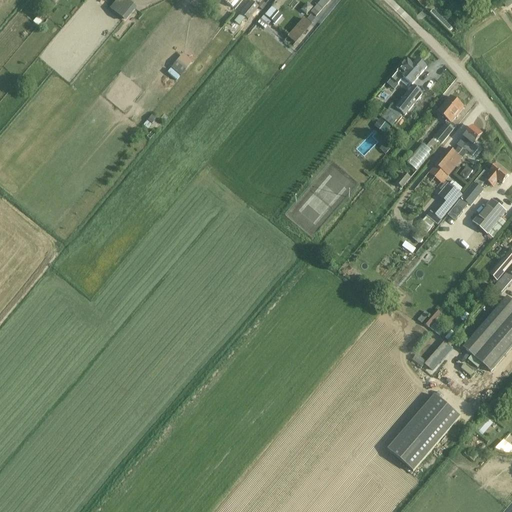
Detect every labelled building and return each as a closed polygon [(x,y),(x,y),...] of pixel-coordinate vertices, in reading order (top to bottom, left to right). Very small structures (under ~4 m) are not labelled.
[(329,0),(320,0),(310,13),(316,18),(330,1),(329,0)] [(245,19),(248,21),(258,9),(251,2),(234,23),(239,27),(245,19)] [(307,4),(301,11),(306,16),(313,8),(307,4)] [(272,8),(265,16),(275,25),(282,18),(272,8)] [(263,17),(260,21),(267,27),(270,23),(263,17)] [(305,21),(289,39),(294,44),(310,26),(305,21)] [(397,74),(392,81),(399,86),(404,80),(412,86),(427,68),(417,60),(413,65),(408,60),(396,74),(397,74)] [(404,116),(417,102),(422,95),(412,87),(394,109),(392,106),(382,119),(391,126),(401,114),(404,116)] [(434,139),(442,145),(456,127),(451,123),(464,108),(451,97),(438,112),(448,120),(445,124),(446,124),(434,139)] [(151,116),(147,122),(151,125),(156,120),(151,116)] [(464,149),(467,145),(471,148),(482,135),(473,128),(456,147),(461,151),(456,156),(448,150),(429,174),(442,185),(468,152),(464,149)] [(184,144),(180,149),(185,153),(189,148),(184,144)] [(385,144),(380,150),(385,155),(390,150),(385,144)] [(484,182),(479,187),(481,188),(486,182),(492,187),(497,182),(501,185),(509,176),(497,165),(490,173),(486,170),(474,184),(475,184),(480,178),(484,182)] [(467,167),(460,176),(466,180),(472,172),(467,167)] [(411,179),(404,174),(396,184),(403,189),(411,179)] [(462,199),(469,204),(471,206),(483,190),(481,188),(479,187),(484,182),(480,178),(475,184),(462,199)] [(461,194),(449,184),(439,196),(451,206),(461,194)] [(455,221),(469,204),(462,199),(449,216),(455,221)] [(492,202),(473,224),(488,236),(489,235),(494,240),(509,223),(503,218),(507,214),(492,202)] [(442,221),(431,212),(419,228),(426,234),(434,225),(436,227),(442,221)] [(511,265),(511,254),(510,252),(489,276),(498,283),(511,265)] [(511,268),(507,274),(493,290),(501,297),(511,283),(511,268)] [(387,289),(382,297),(391,304),(396,297),(387,289)] [(511,302),(506,298),(463,349),(491,373),(511,348),(511,302)] [(422,326),(429,329),(441,314),(436,310),(422,326)] [(425,312),(418,321),(422,325),(429,316),(425,312)] [(434,324),(430,329),(439,336),(443,331),(434,324)] [(444,343),(425,366),(434,373),(453,350),(444,343)] [(416,356),(412,361),(422,368),(426,363),(416,356)] [(436,396),(388,452),(413,474),(460,418),(436,396)]
